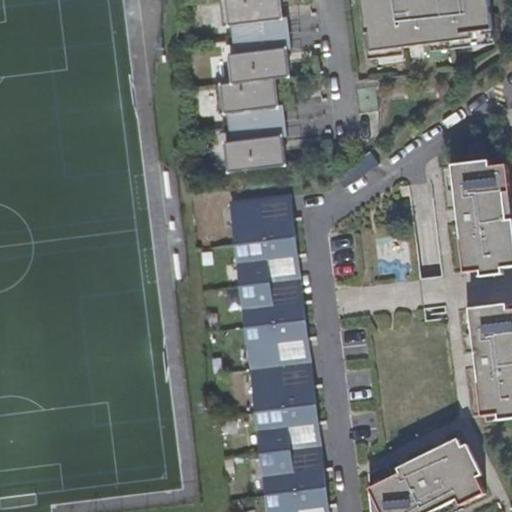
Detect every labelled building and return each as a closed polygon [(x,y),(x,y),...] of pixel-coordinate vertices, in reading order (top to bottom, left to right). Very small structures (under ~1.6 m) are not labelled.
[(233,51),(227,53),(230,82),(214,84),(218,114),(228,113),(232,142),(226,142),(230,173),(287,164),(284,135),(289,134),(285,104),(279,104),(275,77),(289,75),(285,46),(290,46),(286,14),(280,15),(277,0),(217,0),(221,24),(229,23),(233,51)] [(361,0),(365,32),(368,31),(371,49),(473,38),(472,31),(493,30),(489,0),(361,0)] [(511,266),(511,218),(508,219),(506,191),(511,191),(508,163),(491,165),(490,160),(454,164),(458,202),(460,202),(464,237),(462,238),(466,271),(511,266)] [(293,470),(288,426),(318,422),(314,383),(283,387),(278,342),(309,338),(304,300),(273,303),(268,259),(299,255),(295,216),(264,220),(261,197),(237,200),(239,222),(236,223),(249,344),(255,344),(260,389),(256,390),(269,511),(271,511),(274,511),(299,511),(299,509),(329,506),(324,467),(293,470)] [(474,332),(476,332),(481,381),(480,381),(483,415),(511,411),(511,307),(508,308),(508,303),(471,307),(474,332)] [(412,465),(370,486),(373,511),(431,511),(458,497),(461,504),(486,492),(459,436),(411,460),(412,465)]
